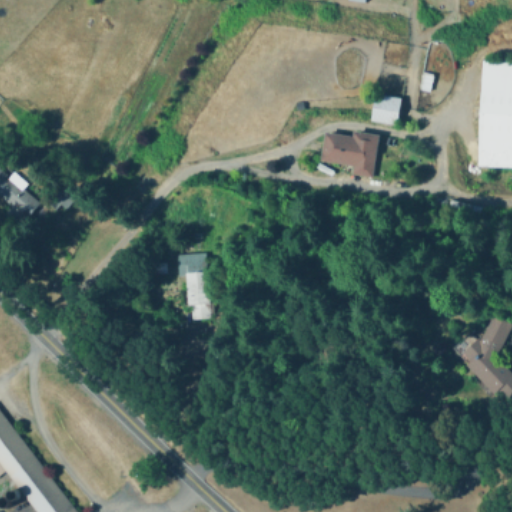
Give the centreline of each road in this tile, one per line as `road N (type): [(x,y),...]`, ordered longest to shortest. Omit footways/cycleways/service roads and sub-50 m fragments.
road 1 (tertiary): [(227,511),(0,294)]
road 2 (track): [(105,511),(37,427),(36,333)]
